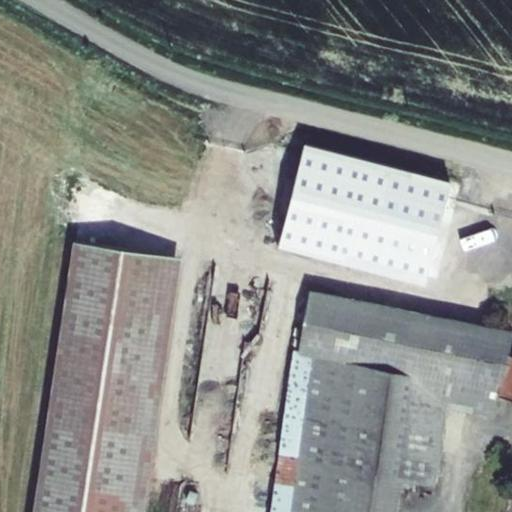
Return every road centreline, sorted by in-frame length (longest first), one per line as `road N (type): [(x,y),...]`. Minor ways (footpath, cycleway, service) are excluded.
road 1 (unclassified): [(39,0),(181,75),(511,161)]
road 2 (unknown): [(495,157),(458,298),(270,263)]
